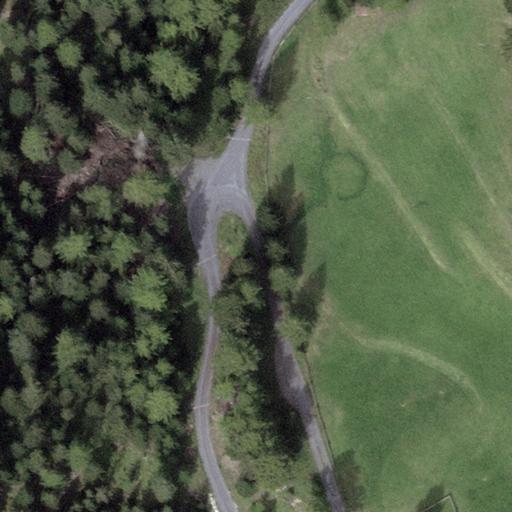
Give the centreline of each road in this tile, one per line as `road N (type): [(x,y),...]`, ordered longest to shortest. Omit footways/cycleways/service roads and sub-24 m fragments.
road 1 (track): [(231,511),(204,452),(207,210),(225,201),(219,161),(307,0)]
road 2 (track): [(225,201),(247,201),(342,511)]
